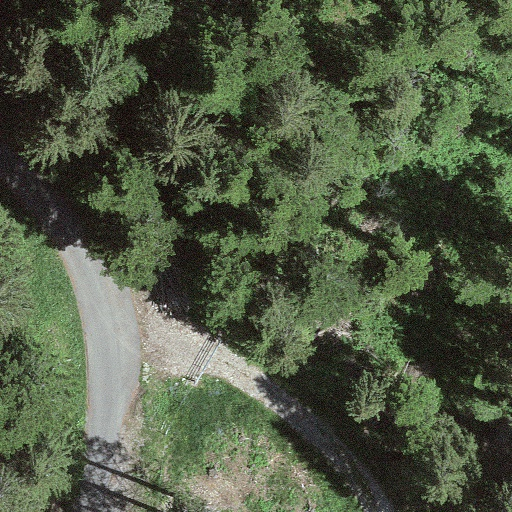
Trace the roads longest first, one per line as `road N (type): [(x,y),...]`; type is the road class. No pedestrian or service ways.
road 1 (track): [(0,154),(96,286),(111,432),(74,511)]
road 2 (track): [(376,511),(354,477),(147,300),(96,286)]
